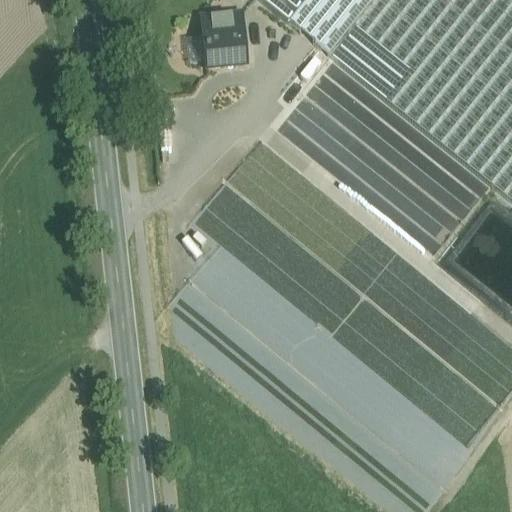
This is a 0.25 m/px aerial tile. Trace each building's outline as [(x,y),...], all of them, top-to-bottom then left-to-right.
[(253,0),(290,29),(313,0),(253,0)] [(313,0),(290,29),(331,62),(379,0),(313,0)] [(511,58),(439,0),(379,0),(331,62),(511,206),(511,58)] [(511,0),(439,0),(511,58),(511,0)] [(242,18),(201,22),(207,75),(248,71),(242,18)] [(260,143),(241,164),(255,176),(268,160),(285,175),(290,169),(260,143)]
